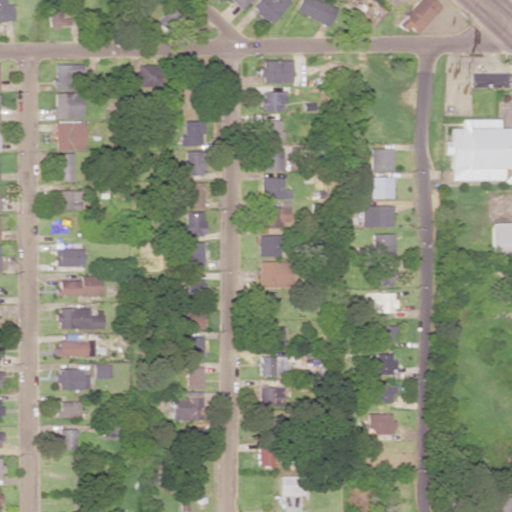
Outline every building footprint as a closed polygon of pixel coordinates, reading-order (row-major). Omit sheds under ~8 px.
[(0,0),(0,21),(12,21),(12,4),(5,4),(4,0),(0,0)] [(230,0),(241,9),(249,0),(230,0)] [(256,0),(250,7),(270,24),(289,2),(286,0),(256,0)] [(328,26),(336,9),(317,0),(298,0),(294,10),(328,26)] [(349,0),(345,8),(375,25),(385,9),(370,0),(349,0)] [(439,7),(431,0),(417,0),(396,23),(404,31),(409,26),(415,32),(439,7)] [(166,33),(183,18),(171,5),(154,20),(166,33)] [(47,26),(68,25),(68,17),(60,17),(60,7),(47,8),(47,26)] [(260,82),(291,81),(290,59),(259,60),(260,82)] [(81,63),(53,64),(53,87),(81,87),(81,63)] [(136,87),(160,86),(159,64),(135,65),(136,87)] [(511,73),(470,73),(470,86),(511,87),(511,73)] [(80,91),(53,92),(53,118),(80,117),(80,91)] [(261,110),(283,110),(283,91),(260,91),(261,110)] [(449,179),(501,179),(501,168),(511,168),(511,154),(511,153),(511,141),(511,127),(497,127),(497,118),(461,118),(461,127),(449,127),(449,140),(442,140),(442,153),(449,153),(449,179)] [(261,119),(262,139),(280,139),(280,119),(261,119)] [(181,145),(201,145),(200,120),(181,121),(181,145)] [(84,122),(54,121),(53,148),(83,149),(84,122)] [(281,149),(261,148),(261,170),(281,170),(281,149)] [(391,169),(391,148),(369,148),(369,169),(391,169)] [(182,150),(183,175),(201,174),(200,150),(182,150)] [(72,179),(71,152),(55,153),(55,179),(72,179)] [(289,199),(289,188),(282,188),(282,177),(259,176),(259,198),(289,199)] [(370,198),(392,197),(391,176),(369,177),(370,198)] [(201,208),(201,182),(184,182),(184,208),(201,208)] [(79,209),(79,190),(54,190),(55,210),(79,209)] [(359,226),(391,226),(391,204),(359,205),(359,226)] [(277,227),(277,220),(287,220),(288,206),(260,206),(259,227),(277,227)] [(202,211),(182,211),(182,236),(202,235),(202,211)] [(511,222),(489,223),(490,257),(511,256),(511,222)] [(393,254),(393,233),(370,233),(370,245),(365,245),(365,255),(393,254)] [(256,255),(279,256),(279,235),(256,234),(256,255)] [(201,241),(181,242),(182,266),(201,266),(201,241)] [(53,265),(81,266),(82,248),(53,248),(53,265)] [(286,260),(256,261),(256,286),(286,286),(286,260)] [(371,284),(392,284),(392,267),(371,267),(371,284)] [(100,295),(100,275),(77,275),(77,280),(55,279),(55,295),(100,295)] [(183,295),(200,296),(200,279),(183,278),(183,295)] [(273,291),(256,292),(257,310),(273,310),(273,291)] [(393,312),(392,292),(363,292),(363,308),(373,308),(373,312),(393,312)] [(101,327),(101,312),(88,312),(88,307),(55,307),(55,328),(79,328),(79,327),(101,327)] [(201,327),(202,308),(178,308),(178,327),(201,327)] [(393,325),(370,324),(370,340),(393,340),(393,325)] [(281,345),(281,325),(258,325),(257,345),(281,345)] [(200,358),(200,336),(184,336),(184,357),(200,358)] [(55,340),(55,356),(93,355),(92,339),(55,340)] [(392,352),(375,353),(375,373),(392,372),(392,352)] [(256,374),(282,375),(283,356),(257,355),(256,374)] [(92,377),(109,378),(109,363),(92,363),(92,377)] [(184,388),(200,388),(200,366),(183,366),(184,388)] [(55,388),(88,389),(88,370),(55,370),(55,388)] [(257,405),(278,405),(279,380),(257,379),(257,405)] [(392,400),(391,385),(370,385),(370,401),(392,400)] [(200,397),(171,396),(171,418),(199,419),(200,397)] [(77,416),(77,401),(56,400),(56,416),(77,416)] [(393,413),(365,413),(365,432),(392,432),(393,413)] [(272,416),(255,417),(256,440),(273,440),(272,416)] [(116,426),(101,426),(102,438),(116,438),(116,426)] [(184,442),(200,442),(199,427),(183,427),(184,442)] [(55,449),(75,449),(75,429),(56,428),(55,449)] [(256,465),(273,465),(273,447),(256,447),(256,465)] [(302,494),(303,478),(278,477),(278,494),(302,494)] [(511,511),(511,497),(496,497),(496,506),(489,506),(489,511),(511,511)]
